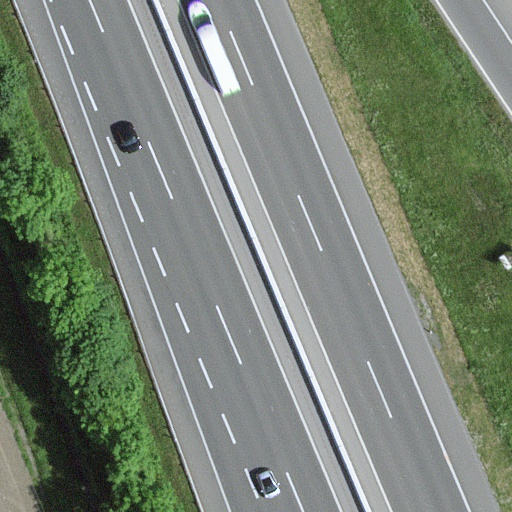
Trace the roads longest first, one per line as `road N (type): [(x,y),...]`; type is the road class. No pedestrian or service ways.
road 1 (motorway): [(432,511),(218,0)]
road 2 (motorway): [(90,0),(303,511)]
